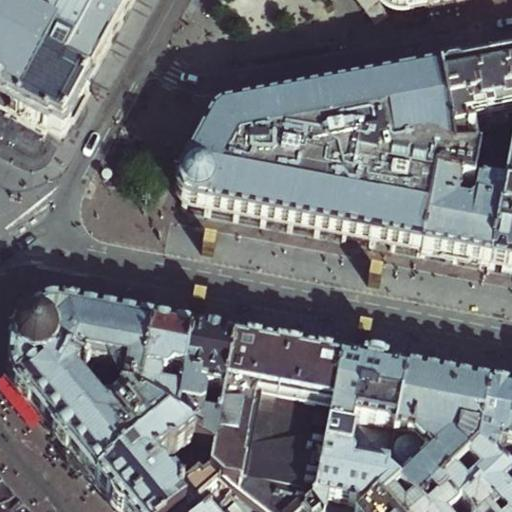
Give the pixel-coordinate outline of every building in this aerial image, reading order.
[(0,0),(0,112),(46,137),(48,133),(61,140),(63,136),(65,137),(90,91),(88,90),(90,87),(88,87),(126,16),(135,0),(0,0)] [(377,0),(382,6),(386,10),(391,13),(393,14),(396,15),(401,15),(428,10),(426,0),(377,0)] [(426,0),(428,10),(447,7),(458,5),(456,0),(426,0)] [(511,65),(491,69),(458,75),(438,79),(454,163),(496,160),(492,136),(511,132),(511,65)] [(207,133),(179,184),(177,189),(177,194),(178,199),(180,203),(183,207),(186,211),(190,213),(195,215),(203,217),(299,235),(324,240),(360,247),(406,256),(420,258),(433,187),(502,200),(510,159),(496,160),(454,163),(438,79),(405,85),(362,93),(323,100),(303,104),(279,109),(240,116),(225,119),(219,122),(214,125),(210,129),(207,133)] [(511,158),(510,159),(502,200),(488,271),(493,272),(511,275),(511,158)] [(433,187),(420,258),(453,265),(488,271),(502,200),(433,187)] [(102,323),(61,315),(53,315),(47,316),(39,319),(33,322),(29,326),(25,329),(20,337),(17,342),(15,347),(14,351),(12,356),(11,362),(11,367),(12,376),(14,384),(18,392),(20,395),(35,414),(55,438),(70,456),(95,487),(166,428),(138,411),(153,332),(102,323)] [(174,432),(192,340),(168,335),(153,332),(138,411),(166,428),(174,432)] [(213,455),(234,348),(216,345),(192,340),(174,432),(213,455)] [(263,354),(234,348),(213,455),(209,476),(235,498),(250,511),(312,511),(323,460),(341,369),(321,365),(263,354)] [(356,372),(341,369),(323,460),(346,465),(351,468),(388,475),(405,381),(390,378),(356,372)] [(429,385),(405,381),(388,475),(386,485),(399,497),(416,511),(434,511),(445,502),(453,511),(460,511),(466,508),(487,397),(460,391),(429,385)] [(511,401),(506,400),(487,397),(466,508),(477,499),(487,510),(511,487),(511,401)] [(166,428),(95,487),(102,495),(114,509),(116,511),(180,511),(179,510),(182,491),(199,477),(203,482),(209,476),(213,455),(174,432),(166,428)] [(382,511),(399,497),(386,485),(388,475),(351,468),(346,465),(323,460),(312,511),(382,511)] [(180,511),(218,511),(235,498),(209,476),(203,482),(199,477),(182,491),(179,510),(180,511)] [(511,511),(511,487),(487,510),(489,511),(511,511)] [(489,511),(487,510),(477,499),(466,508),(461,511),(453,511),(445,502),(434,511),(416,511),(399,497),(382,511),(489,511)] [(250,511),(235,498),(218,511),(250,511)] [(0,511),(11,511),(1,499),(0,499),(0,511)]
